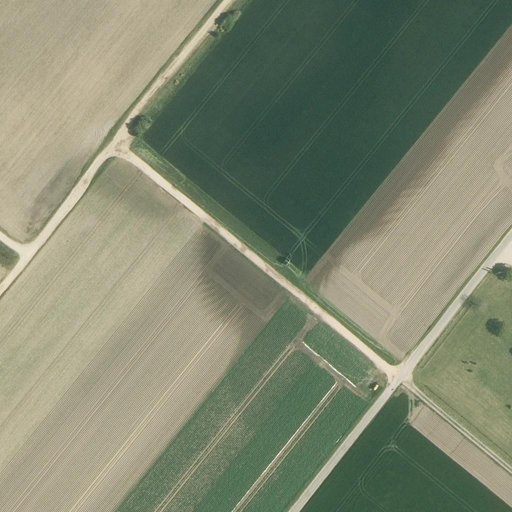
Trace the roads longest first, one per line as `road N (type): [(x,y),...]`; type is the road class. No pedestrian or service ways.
road 1 (track): [(119,142),(399,378)]
road 2 (unclassified): [(295,511),(511,237)]
road 3 (track): [(234,0),(119,142)]
road 4 (track): [(26,255),(119,142)]
